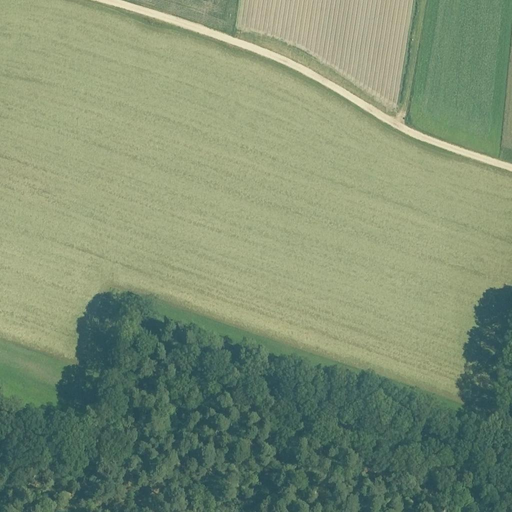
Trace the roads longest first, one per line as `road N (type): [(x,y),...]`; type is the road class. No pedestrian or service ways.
road 1 (track): [(87,511),(165,497),(254,448),(336,468),(449,511)]
road 2 (track): [(401,128),(274,58),(75,0)]
road 3 (track): [(401,128),(427,0)]
